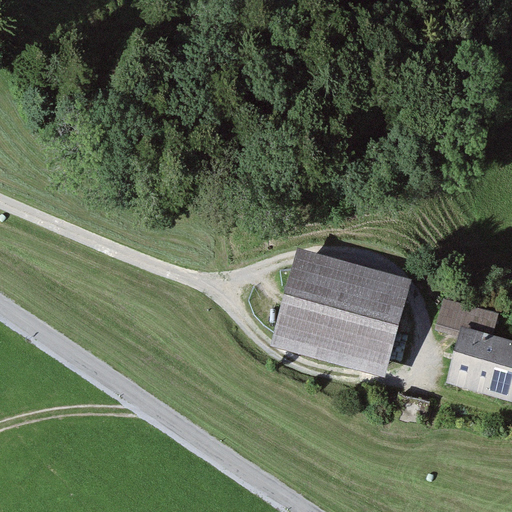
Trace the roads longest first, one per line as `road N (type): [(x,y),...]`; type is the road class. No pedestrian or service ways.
road 1 (unclassified): [(304,511),(0,307)]
road 2 (track): [(0,433),(51,415),(154,410)]
